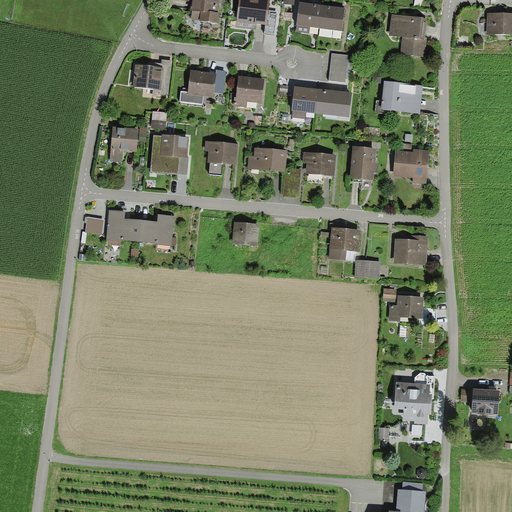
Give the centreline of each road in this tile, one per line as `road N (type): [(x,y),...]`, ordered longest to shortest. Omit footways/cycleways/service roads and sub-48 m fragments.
road 1 (residential): [(81,193),(443,223)]
road 2 (residential): [(36,511),(81,193)]
road 3 (residential): [(443,223),(451,319),(443,511)]
road 4 (residential): [(449,0),(443,223)]
road 5 (residential): [(81,193),(103,90),(130,36)]
road 6 (residential): [(130,36),(154,46),(290,62)]
